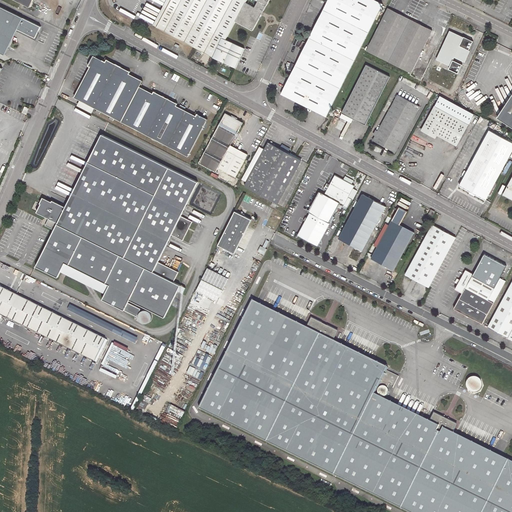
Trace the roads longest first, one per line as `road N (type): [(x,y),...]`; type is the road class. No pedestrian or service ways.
road 1 (unclassified): [(511,245),(254,106)]
road 2 (unclassified): [(273,237),(511,359)]
road 3 (unclassified): [(273,237),(260,232),(159,408)]
road 4 (unclassified): [(84,14),(0,209)]
road 5 (unclassified): [(254,106),(84,14)]
road 6 (unknown): [(0,273),(126,343),(123,387)]
